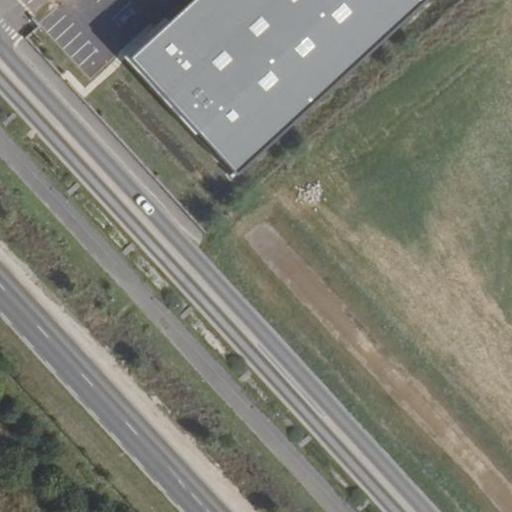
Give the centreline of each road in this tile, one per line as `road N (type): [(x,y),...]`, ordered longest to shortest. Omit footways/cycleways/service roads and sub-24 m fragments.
road 1 (unclassified): [(428,511),(0,46)]
road 2 (primary): [(0,290),(203,511)]
